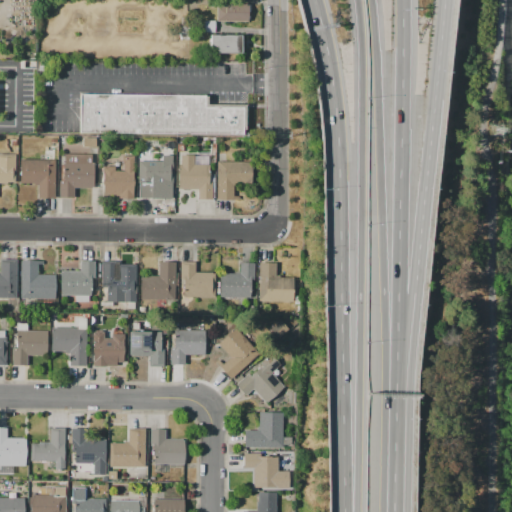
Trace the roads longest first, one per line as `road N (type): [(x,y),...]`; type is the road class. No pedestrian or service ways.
road 1 (motorway): [(321,0),(345,147),(346,511)]
road 2 (motorway): [(366,0),(368,216),(356,511)]
road 3 (motorway): [(395,435),(380,0)]
road 4 (motorway): [(398,392),(421,294),(452,0)]
road 5 (motorway): [(398,392),(411,0)]
road 6 (residential): [(270,223),(250,233),(0,229)]
road 7 (residential): [(270,223),(278,200),(278,0)]
road 8 (residential): [(211,404),(0,396)]
